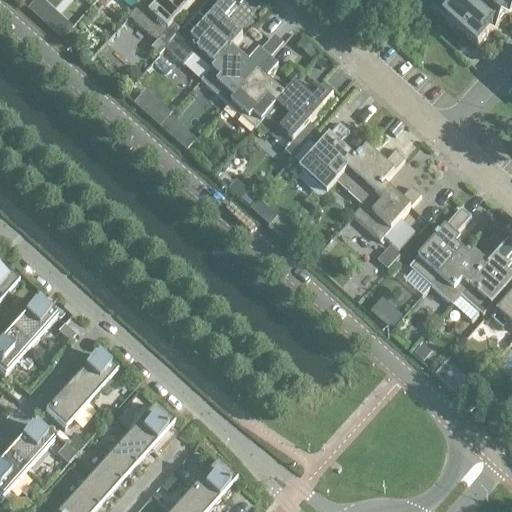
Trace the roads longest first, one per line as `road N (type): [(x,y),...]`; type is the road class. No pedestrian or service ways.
road 1 (tertiary): [(444,511),(468,472),(460,427),(0,13)]
road 2 (residential): [(308,511),(107,327)]
road 3 (residential): [(439,135),(287,0)]
road 4 (residential): [(0,445),(107,327)]
road 5 (residential): [(107,327),(4,232)]
